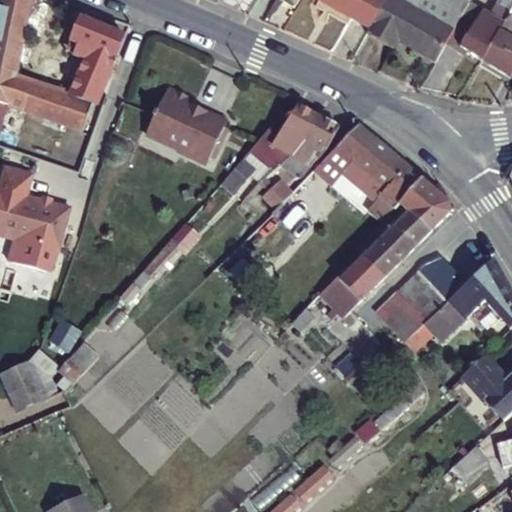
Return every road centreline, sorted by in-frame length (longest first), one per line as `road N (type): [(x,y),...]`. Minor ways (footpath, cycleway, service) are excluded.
road 1 (tertiary): [(446,145),(398,113),(122,0)]
road 2 (unknown): [(488,203),(369,313)]
